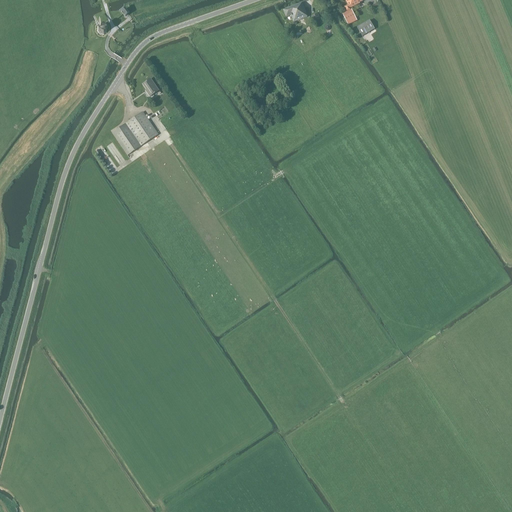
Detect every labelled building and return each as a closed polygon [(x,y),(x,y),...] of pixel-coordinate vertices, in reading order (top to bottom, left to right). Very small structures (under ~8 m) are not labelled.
[(344,7),(347,12),(351,10),(350,8),(359,4),(359,3),(362,2),(361,0),(344,0),(348,5),(344,7)] [(307,18),(305,14),(306,14),(302,3),(283,11),(286,18),(290,16),(293,23),(307,18)] [(348,25),(356,21),(351,10),(347,12),(342,15),(348,25)] [(318,13),(312,16),(314,22),(320,19),(318,13)] [(370,20),(357,28),(362,37),(375,29),(370,20)] [(100,25),(98,27),(97,27),(98,28),(97,31),(98,32),(99,34),(100,35),(100,34),(103,34),(104,35),(104,34),(106,33),(106,32),(107,32),(107,31),(107,28),(108,28),(107,27),(105,25),(104,25),(101,25),(101,24),(100,25)] [(146,91),(150,97),(159,91),(150,79),(142,84),(146,90),(146,91)] [(152,106),(155,111),(161,108),(163,112),(169,108),(164,100),(156,104),(152,106)] [(158,135),(142,112),(112,133),(127,156),(158,135)] [(116,152),(118,150),(122,156),(124,154),(113,140),(109,143),(116,152)] [(104,156),(108,153),(102,144),(98,146),(104,156)]
